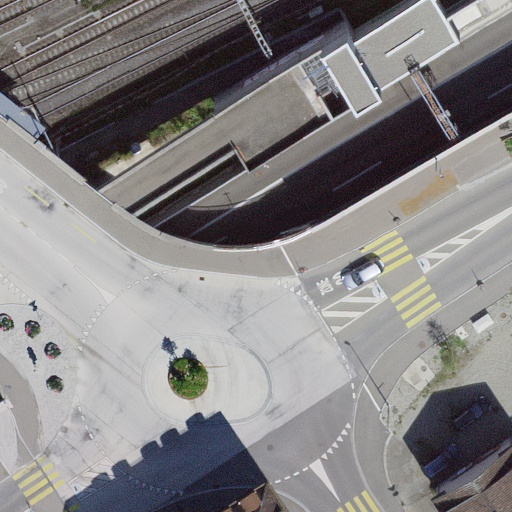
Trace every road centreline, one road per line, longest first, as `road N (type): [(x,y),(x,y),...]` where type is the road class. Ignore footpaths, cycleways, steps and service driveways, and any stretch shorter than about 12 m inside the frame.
road 1 (motorway): [(511,85),(273,225),(0,403)]
road 2 (motorway): [(25,511),(511,211)]
road 3 (tertiary): [(263,348),(511,218)]
road 4 (tertiary): [(9,217),(166,344)]
road 5 (tertiary): [(48,511),(177,429)]
road 6 (residential): [(261,412),(344,511)]
